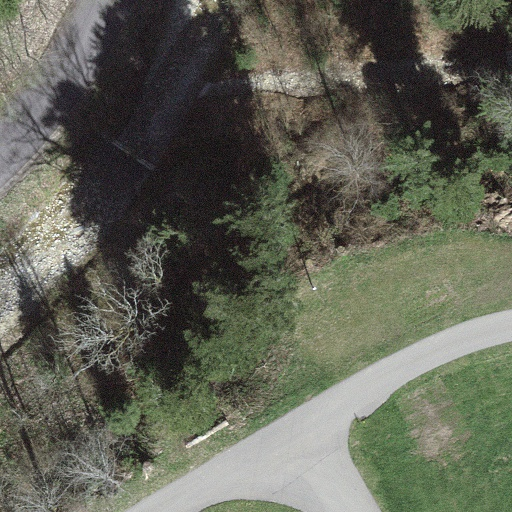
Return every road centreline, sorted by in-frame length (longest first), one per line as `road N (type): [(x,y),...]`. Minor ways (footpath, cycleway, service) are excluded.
road 1 (track): [(155,511),(384,376),(511,326)]
road 2 (unclassified): [(0,149),(58,86),(106,0)]
